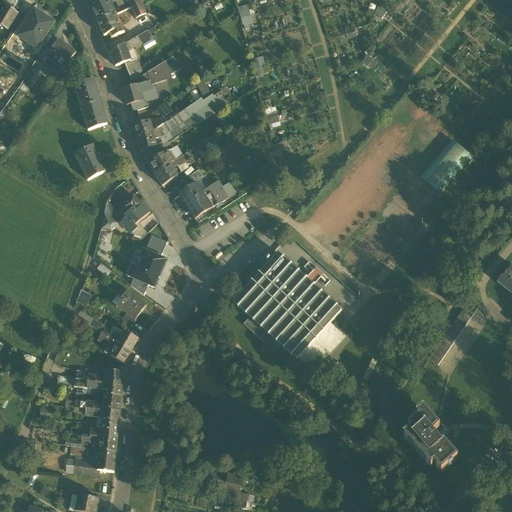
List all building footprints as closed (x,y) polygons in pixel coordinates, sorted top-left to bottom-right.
[(91,9),(97,23),(116,15),(109,0),(98,0),(95,2),(97,6),(91,9)] [(129,0),(128,1),(131,8),(141,4),(139,0),(129,0)] [(145,12),(141,4),(131,8),(135,17),(145,12)] [(236,8),(242,28),(251,25),(246,5),(236,8)] [(0,25),(8,30),(18,14),(5,6),(0,14),(0,25)] [(35,12),(18,37),(37,49),(54,24),(35,12)] [(124,33),(116,15),(97,23),(104,37),(110,35),(112,39),(124,33)] [(154,27),(148,31),(150,36),(157,32),(154,27)] [(150,36),(148,31),(138,37),(141,43),(141,44),(141,45),(152,39),(150,36)] [(125,46),(127,52),(132,49),(135,48),(141,44),(141,43),(138,37),(125,46)] [(53,70),(60,75),(76,55),(58,41),(50,52),(45,58),(46,58),(56,66),(53,70)] [(110,54),(115,67),(125,64),(130,62),(130,61),(127,52),(125,46),(110,54)] [(39,59),(43,62),(46,58),(45,58),(50,52),(46,48),(39,59)] [(130,61),(137,59),(133,50),(132,49),(127,52),(130,61)] [(207,50),(197,56),(202,64),(212,58),(207,50)] [(164,64),(169,75),(180,69),(173,57),(164,64)] [(125,64),(129,75),(141,70),(141,69),(137,59),(130,61),(130,62),(125,64)] [(162,60),(141,69),(141,70),(144,76),(163,64),(162,60)] [(122,90),(122,91),(138,87),(150,83),(150,84),(154,83),(170,78),(169,75),(164,64),(163,64),(144,76),(132,83),(122,89),(122,90)] [(144,76),(141,70),(129,75),(132,83),(144,76)] [(74,86),(81,109),(100,103),(93,80),(74,86)] [(210,93),(204,82),(196,86),(202,97),(210,93)] [(138,87),(140,93),(152,89),(150,84),(150,83),(138,87)] [(146,103),(147,103),(159,100),(154,83),(150,84),(152,89),(154,89),(156,96),(155,98),(146,100),(146,103)] [(135,104),(143,101),(140,93),(138,87),(122,91),(127,106),(135,104)] [(226,88),(221,92),(224,97),(230,93),(226,88)] [(154,89),(152,89),(140,93),(143,101),(146,100),(155,98),(156,96),(154,89)] [(181,114),(167,123),(171,129),(160,136),(156,130),(153,133),(157,148),(140,152),(144,159),(154,153),(169,143),(212,116),(218,112),(229,105),(224,97),(221,92),(213,96),(212,95),(203,102),(201,99),(181,114)] [(107,125),(100,103),(81,109),(88,132),(107,125)] [(135,106),(137,111),(148,108),(147,103),(146,103),(135,106)] [(162,118),(172,112),(167,103),(157,110),(162,118)] [(159,121),(150,123),(153,133),(156,130),(154,126),(161,122),(163,126),(167,123),(181,114),(177,108),(172,112),(162,118),(159,121)] [(9,112),(5,109),(0,115),(0,121),(1,122),(9,112)] [(218,112),(212,116),(215,120),(221,116),(218,112)] [(154,126),(156,130),(163,126),(161,122),(154,126)] [(136,138),(153,133),(150,123),(133,128),(136,138)] [(163,126),(156,130),(160,136),(171,129),(167,123),(163,126)] [(157,148),(153,133),(136,138),(140,152),(157,148)] [(451,141),(419,178),(439,195),(471,158),(451,141)] [(154,153),(158,158),(170,151),(173,150),(169,143),(154,153)] [(75,156),(88,182),(106,173),(93,147),(75,156)] [(170,151),(176,161),(183,156),(177,147),(173,150),(170,151)] [(148,164),(155,175),(170,166),(176,161),(170,151),(158,158),(148,164)] [(170,166),(173,170),(177,167),(178,168),(185,163),(193,158),(189,152),(183,156),(176,161),(170,166)] [(185,163),(178,168),(182,174),(189,169),(185,163)] [(173,170),(170,166),(155,175),(162,188),(178,178),(173,170)] [(198,170),(190,176),(196,184),(201,193),(205,190),(201,183),(203,177),(198,170)] [(175,189),(179,195),(196,184),(190,176),(175,189)] [(211,194),(219,205),(229,199),(222,188),(218,182),(205,190),(201,193),(205,198),(211,194)] [(222,188),(229,199),(236,194),(229,183),(222,188)] [(179,195),(195,220),(205,215),(219,205),(211,194),(205,198),(201,193),(196,184),(179,195)] [(107,203),(111,206),(115,199),(111,195),(107,203)] [(120,209),(126,216),(133,209),(135,212),(142,206),(133,196),(119,208),(120,209)] [(116,214),(106,205),(102,229),(111,232),(115,228),(121,224),(123,222),(116,214)] [(149,214),(142,206),(135,212),(133,209),(126,216),(125,216),(127,219),(123,222),(121,224),(126,229),(131,235),(132,234),(134,237),(140,227),(138,224),(149,214)] [(116,214),(123,222),(127,219),(125,216),(126,216),(120,209),(116,214)] [(195,220),(198,226),(208,220),(205,215),(195,220)] [(121,224),(115,228),(121,234),(126,229),(121,224)] [(134,237),(141,239),(147,234),(141,227),(140,227),(134,237)] [(152,237),(146,252),(161,259),(167,244),(152,237)] [(132,267),(128,277),(134,280),(148,286),(154,289),(166,261),(161,259),(146,252),(143,251),(139,259),(142,261),(138,269),(132,267)] [(280,346),(297,361),(298,360),(329,325),(341,312),(313,287),(306,280),(278,254),(233,303),(250,319),(243,325),(274,353),(280,346)] [(95,272),(103,278),(108,272),(99,265),(95,272)] [(511,268),(508,273),(506,272),(498,282),(511,293),(511,268)] [(316,269),(306,280),(313,287),(323,275),(316,269)] [(131,287),(144,296),(148,286),(134,280),(131,287)] [(92,297),(81,291),(76,303),(87,308),(92,297)] [(127,315),(136,321),(146,307),(142,303),(127,293),(125,292),(121,298),(123,299),(117,307),(127,315)] [(123,299),(121,298),(118,295),(112,304),(117,307),(123,299)] [(474,314),(477,310),(468,303),(465,308),(474,314)] [(471,319),(474,314),(465,308),(462,312),(471,319)] [(468,324),(471,319),(462,312),(458,317),(468,324)] [(76,319),(92,328),(95,323),(95,321),(80,313),(76,319)] [(122,321),(131,328),(136,321),(127,315),(122,321)] [(464,328),(468,324),(458,317),(455,322),(464,328)] [(461,333),(464,328),(455,322),(452,326),(461,333)] [(98,332),(101,335),(105,329),(95,323),(92,328),(98,332)] [(298,360),(313,373),(339,344),(333,339),(338,333),(329,325),(298,360)] [(114,326),(110,332),(121,338),(124,332),(114,326)] [(458,338),(461,333),(452,326),(448,331),(458,338)] [(101,335),(117,344),(121,338),(110,332),(105,329),(101,335)] [(455,342),(458,338),(448,331),(445,336),(455,342)] [(124,332),(121,338),(117,344),(131,352),(138,341),(124,332)] [(344,338),(338,333),(333,339),(339,344),(344,338)] [(98,341),(113,350),(117,344),(101,335),(98,341)] [(451,347),(455,342),(445,336),(442,341),(451,347)] [(448,352),(451,347),(442,341),(439,345),(448,352)] [(131,352),(117,344),(113,350),(110,356),(124,364),(131,352)] [(445,356),(448,352),(439,345),(435,350),(445,356)] [(442,361),(445,356),(435,350),(432,355),(442,361)] [(438,366),(442,361),(432,355),(429,359),(438,366)] [(377,361),(373,359),(360,384),(365,386),(377,361)] [(324,370),(329,374),(338,364),(333,360),(324,370)] [(89,374),(88,383),(122,386),(123,374),(106,372),(89,370),(89,374)] [(76,380),(88,383),(89,374),(77,372),(76,380)] [(83,389),(87,390),(88,383),(76,380),(75,380),(74,388),(83,389)] [(87,390),(92,390),(104,391),(103,397),(104,397),(121,398),(122,386),(88,383),(87,390)] [(76,394),(76,403),(83,404),(84,395),(83,395),(76,394)] [(86,404),(86,410),(119,414),(121,401),(104,399),(103,405),(87,403),(86,404)] [(53,412),(40,410),(39,420),(52,421),(53,412)] [(102,419),(101,426),(118,427),(119,414),(86,410),(86,413),(85,417),(102,419)] [(433,468),(439,477),(446,472),(444,470),(449,466),(451,468),(456,464),(444,448),(443,448),(440,450),(431,437),(433,436),(439,431),(424,410),(415,417),(418,421),(414,424),(408,428),(411,431),(403,437),(408,445),(411,443),(414,448),(412,449),(419,458),(421,456),(425,462),(423,464),(429,471),(433,468)] [(83,430),(82,437),(117,440),(118,427),(101,426),(101,432),(83,430)] [(443,448),(433,436),(431,437),(440,450),(443,448)] [(100,445),(99,452),(116,454),(117,440),(82,437),(82,442),(89,444),(100,445)] [(75,448),(89,450),(89,444),(82,442),(68,441),(67,447),(75,448)] [(89,450),(91,451),(99,452),(100,445),(89,444),(89,450)] [(74,455),(90,458),(91,451),(89,450),(75,448),(74,455)] [(114,474),(116,454),(99,452),(98,459),(97,471),(97,472),(100,472),(114,474)] [(74,462),(75,462),(94,464),(94,458),(90,458),(74,455),(73,455),(73,460),(74,462)] [(74,469),(97,471),(98,459),(94,458),(94,464),(75,462),(74,469)] [(74,462),(73,460),(67,460),(65,475),(73,476),(73,474),(74,469),(75,462),(74,462)] [(73,474),(99,478),(100,472),(97,472),(97,471),(74,469),(73,474)] [(256,495),(243,493),(245,476),(230,474),(227,493),(242,495),(240,504),(255,506),(256,495)] [(36,478),(31,476),(27,485),(33,487),(36,478)] [(76,496),(89,498),(90,492),(77,489),(76,496)] [(75,511),(78,497),(75,497),(72,496),(69,511),(70,511),(75,511)] [(75,511),(97,511),(100,500),(89,498),(76,496),(75,497),(78,497),(75,511)]
